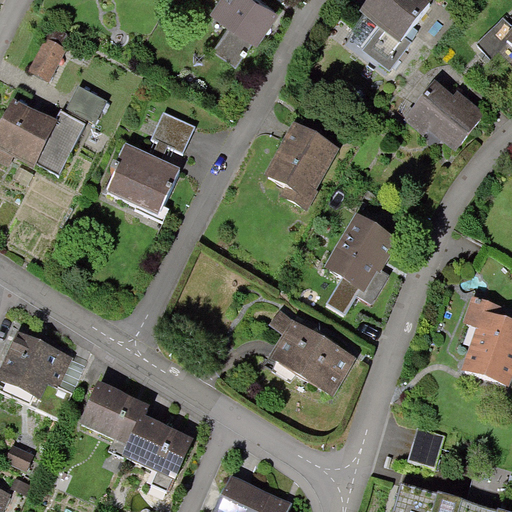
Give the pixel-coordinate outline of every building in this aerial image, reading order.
[(221,0),(222,0),(212,17),(228,28),(214,49),(239,65),(253,43),(258,47),(279,15),(271,10),(255,0),(221,0)] [(369,0),(361,11),(378,24),(361,47),(390,70),(414,41),(406,35),(433,0),(432,0),(369,0)] [(511,25),(508,21),(488,40),(502,55),(511,45),(511,25)] [(68,52),(44,41),(30,73),(54,83),(68,52)] [(458,149),(486,114),(459,93),(454,98),(437,85),(410,120),(429,135),(433,130),(458,149)] [(110,103),(80,89),(71,111),(100,124),(110,103)] [(17,107),(0,143),(0,152),(40,171),(45,162),(68,173),(89,128),(60,114),(54,125),(17,107)] [(195,127),(164,114),(153,140),(184,153),(195,127)] [(318,134),(294,120),(263,173),(286,186),(281,194),(309,209),(320,189),(318,188),(342,147),(318,134)] [(159,159),(125,144),(104,190),(161,216),(182,169),(159,159)] [(384,271),(401,245),(364,222),(329,276),(377,307),(396,278),(384,271)] [(501,307),(475,298),(467,323),(478,327),(464,371),(511,387),(511,386),(511,319),(499,315),(501,307)] [(291,341),(277,362),(337,400),(361,361),(286,314),(275,332),(291,341)] [(76,362),(18,339),(0,385),(0,388),(57,410),(76,362)] [(131,447),(145,423),(150,409),(99,388),(83,428),(131,447)] [(145,423),(131,447),(126,460),(179,481),(194,443),(145,423)] [(445,438),(416,431),(408,461),(437,468),(445,438)] [(511,472),(475,462),(464,500),(405,483),(397,511),(508,511),(500,510),(511,472)] [(292,511),(296,504),(233,481),(221,511),(292,511)] [(0,511),(2,511),(9,497),(0,493),(0,511)]
